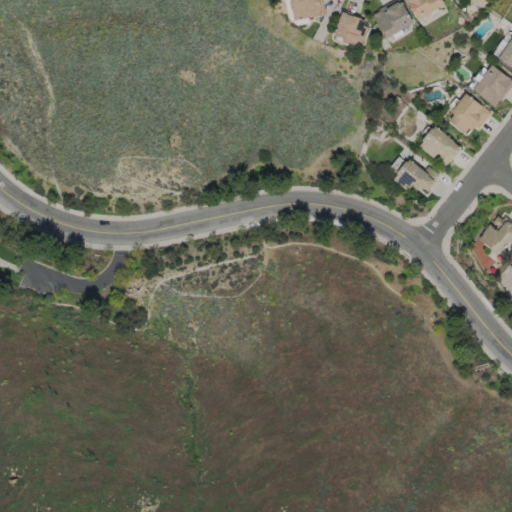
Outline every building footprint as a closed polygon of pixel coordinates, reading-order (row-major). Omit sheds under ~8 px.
[(321,0),(323,17),(290,20),(287,0),(321,0)] [(384,38),(373,14),(400,0),(412,25),(384,38)] [(414,19),(405,0),(440,0),(443,7),(414,19)] [(333,38),(341,12),(370,21),(362,47),(333,38)] [(511,69),(494,56),(511,31),(511,69)] [(511,82),(494,107),(471,91),(490,65),(511,80),(511,82)] [(448,123),(460,95),(490,108),(478,135),(448,123)] [(446,168),(417,146),(433,125),(461,147),(446,168)] [(393,177),(406,158),(425,170),(427,167),(438,175),(423,198),(393,177)] [(511,223),(511,237),(497,255),(478,238),(491,223),(497,229),(506,218),(511,223)]
